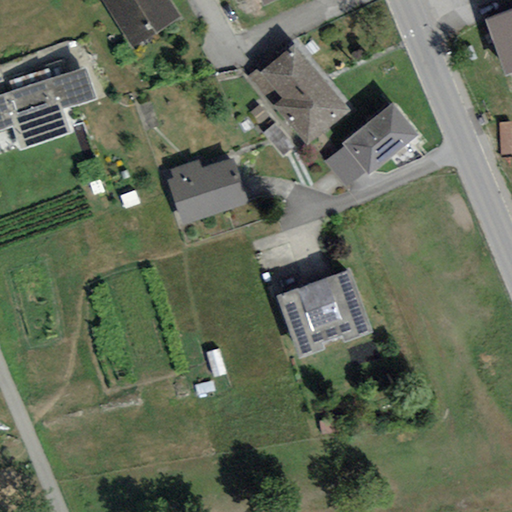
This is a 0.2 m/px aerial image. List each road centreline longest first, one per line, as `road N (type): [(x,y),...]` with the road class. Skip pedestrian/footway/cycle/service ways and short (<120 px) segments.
road 1 (secondary): [(511,252),(407,0)]
road 2 (residential): [(201,0),(223,37),(239,46),(345,0)]
road 3 (residential): [(0,372),(63,511)]
